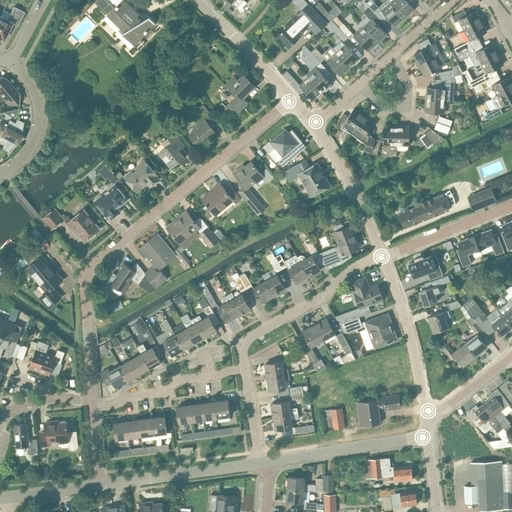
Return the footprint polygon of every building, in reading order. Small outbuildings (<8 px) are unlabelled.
[(123,0),(122,0),(114,9),(105,0),(98,0),(96,2),(123,29),(121,31),(135,44),(155,23),(150,17),(142,22),(137,16),(139,14),(123,0)] [(227,0),(223,5),(231,12),(236,7),(232,3),(234,0),(227,0)] [(381,10),(379,8),(371,0),(368,0),(366,2),(375,12),(374,12),(382,21),(384,24),(385,23),(381,19),(385,15),(395,26),(405,17),(390,1),(381,10)] [(391,0),(390,1),(405,17),(414,9),(406,0),(391,0)] [(319,2),(314,7),(325,18),(330,13),(319,2)] [(363,26),(378,42),(387,33),(380,26),(381,25),(379,24),(382,21),(374,12),(375,12),(366,2),(366,3),(369,6),(363,11),(370,20),(363,26)] [(298,38),(296,35),(307,24),(316,33),(327,22),(308,3),(297,14),(301,18),(295,24),(291,20),(285,25),(286,27),(277,35),(289,47),(298,38)] [(335,4),(329,9),(335,16),(341,11),(335,4)] [(0,15),(0,38),(3,40),(12,23),(17,26),(25,12),(14,6),(7,20),(0,15)] [(455,22),(459,20),(464,30),(481,21),(476,11),(467,15),(464,10),(452,16),(455,22)] [(352,33),(341,22),(336,16),(332,20),(333,21),(337,25),(347,37),(352,33)] [(337,25),(333,21),(328,25),(343,42),(348,37),(347,37),(337,25)] [(481,21),(464,30),(469,40),(487,31),(481,21)] [(378,42),(363,26),(353,35),(368,51),(378,42)] [(437,47),(434,49),(428,38),(417,43),(421,51),(413,55),(419,65),(441,53),(437,47)] [(456,54),(469,48),(467,42),(454,49),(456,54)] [(480,62),(498,53),(493,43),(475,52),(480,62)] [(331,46),(349,67),(359,59),(345,44),(336,52),(331,46)] [(349,67),(331,46),(322,54),(316,47),(311,52),(320,62),(325,58),(341,75),(349,67)] [(469,48),(456,54),(459,60),(472,53),(469,48)] [(316,66),(320,62),(311,52),(303,59),(309,66),(313,63),(315,66),(306,74),(323,92),(324,91),(325,91),(330,87),(330,85),(332,83),(316,66)] [(424,75),(442,66),(440,61),(444,59),(441,53),(419,65),(424,75)] [(498,53),(480,62),(474,65),(478,72),(484,68),(486,73),(503,64),(498,53)] [(249,103),(243,97),(255,85),(244,74),(238,80),(234,77),(226,85),(236,96),(227,105),(236,115),(249,103)] [(313,100),(323,92),(306,74),(308,76),(299,84),(294,79),(290,83),(300,94),(304,90),(313,100)] [(470,88),(486,79),(483,74),(467,83),(470,88)] [(440,78),(441,84),(447,83),(455,82),(454,75),(440,78)] [(497,95),(511,87),(511,80),(509,76),(492,85),(497,95)] [(0,100),(8,101),(9,102),(17,103),(18,94),(5,79),(0,78),(0,100)] [(486,79),(470,88),(473,94),(476,92),(477,93),(489,86),(486,79)] [(445,100),(446,88),(447,83),(441,84),(437,84),(437,87),(427,87),(426,98),(445,100)] [(511,87),(497,95),(491,98),(496,108),(487,113),(490,119),(502,112),(500,107),(511,100),(511,87)] [(125,96),(115,106),(123,115),(134,106),(125,96)] [(445,100),(426,98),(425,111),(444,113),(445,100)] [(199,114),(204,119),(193,128),(195,129),(189,134),(198,146),(215,132),(210,125),(216,120),(202,104),(194,111),(197,115),(199,114)] [(14,118),(19,109),(10,111),(8,115),(14,118)] [(351,134),(363,115),(354,109),(348,117),(344,114),(336,125),(341,128),(341,127),(351,134)] [(372,121),(363,115),(351,134),(356,137),(356,139),(366,146),(364,151),(371,153),(374,139),(369,137),(367,134),(365,132),(372,121)] [(451,126),(453,120),(439,116),(437,121),(451,126)] [(23,122),(17,119),(15,123),(10,120),(7,124),(5,123),(4,125),(0,122),(0,137),(1,137),(0,138),(0,142),(4,144),(2,148),(8,151),(8,152),(9,151),(11,149),(13,147),(15,144),(17,145),(21,136),(20,135),(20,134),(21,132),(22,129),(22,128),(23,127),(23,125),(23,123),(24,121),(23,121),(23,122)] [(397,145),(397,126),(384,125),(384,150),(386,150),(386,155),(396,155),(396,145),(397,145)] [(397,126),(397,145),(409,145),(409,126),(397,126)] [(303,149),(289,132),(285,127),(263,146),(268,153),(275,148),(282,156),(278,160),(283,166),(303,149)] [(178,160),(179,162),(185,157),(179,151),(185,146),(174,132),(161,142),(165,147),(159,152),(171,167),(178,160)] [(433,145),(425,133),(419,137),(428,148),(433,145)] [(341,136),(334,140),(337,145),(344,141),(341,136)] [(374,139),(371,153),(371,152),(377,153),(381,140),(374,139)] [(132,170),(124,176),(137,191),(147,182),(150,186),(159,178),(156,175),(156,174),(144,159),(137,165),(131,170),(132,170)] [(309,166),(305,159),(284,172),(289,182),(301,176),(312,195),(328,186),(322,176),(324,175),(317,162),(309,166)] [(266,209),(248,187),(255,180),(257,182),(264,176),(251,161),(240,171),(238,168),(233,172),(244,185),(237,191),(258,216),(266,209)] [(115,173),(126,186),(127,186),(120,178),(123,175),(118,170),(115,173)] [(126,186),(115,173),(114,173),(112,171),(108,175),(114,182),(117,180),(124,188),(126,186)] [(230,185),(225,190),(220,183),(213,189),(215,191),(204,200),(202,198),(215,214),(232,200),(236,203),(241,199),(230,185)] [(115,184),(95,201),(107,215),(108,214),(111,218),(119,211),(117,207),(127,198),(115,184)] [(491,187),(467,196),(473,211),(497,202),(496,199),(497,198),(495,191),(493,192),(491,187)] [(448,206),(455,203),(450,191),(420,203),(420,205),(399,213),(405,228),(449,210),(448,206)] [(67,223),(73,230),(74,228),(84,240),(99,228),(83,209),(71,219),(67,214),(66,216),(63,213),(61,215),(55,208),(43,218),(51,229),(63,219),(67,223)] [(203,232),(195,221),(186,211),(179,217),(180,218),(168,228),(182,245),(174,251),(186,265),(190,261),(182,251),(200,236),(210,248),(219,241),(217,238),(213,234),(208,228),(203,232)] [(508,252),(511,250),(511,222),(503,226),(505,232),(501,233),(508,252)] [(350,225),(344,228),(343,225),(341,224),(335,226),(334,228),(335,231),(334,232),(340,247),(338,248),(341,255),(359,248),(353,233),(352,233),(350,226),(351,226),(350,225)] [(480,249),(492,244),(496,254),(504,251),(497,233),(494,235),(491,229),(482,233),(481,233),(475,235),(480,249)] [(145,273),(145,274),(157,288),(168,279),(158,268),(174,255),(157,235),(142,248),(155,264),(145,272),(145,273)] [(460,248),(456,250),(463,266),(471,263),(468,254),(480,249),(475,235),(468,238),(468,239),(458,242),(460,248)] [(310,238),(304,241),(310,253),(316,249),(310,238)] [(334,247),(319,253),(326,265),(340,260),(334,247)] [(272,251),(282,269),(287,266),(277,248),(272,251)] [(282,269),(272,251),(271,251),(272,252),(266,256),(269,261),(269,260),(276,272),(282,269)] [(306,259),(305,256),(300,255),(297,256),(300,262),(308,276),(320,269),(312,255),(306,259)] [(443,275),(436,255),(423,259),(422,257),(416,259),(416,261),(409,264),(410,265),(408,266),(410,272),(412,271),(414,277),(427,272),(430,280),(443,275)] [(53,272),(49,268),(51,267),(42,256),(27,268),(46,291),(39,297),(48,309),(62,297),(53,287),(62,279),(55,271),(53,272)] [(145,273),(145,272),(136,262),(132,269),(123,263),(118,270),(119,271),(117,275),(112,272),(104,283),(121,294),(129,283),(127,282),(130,278),(138,284),(145,274),(145,273)] [(308,276),(300,262),(289,268),(296,282),(308,276)] [(240,276),(247,288),(252,285),(246,273),(245,274),(244,273),(239,275),(240,276)] [(266,281),(273,295),(285,289),(277,275),(266,281)] [(424,306),(437,301),(435,294),(443,291),(440,284),(450,280),(448,275),(424,284),(426,290),(419,292),(424,306)] [(247,288),(240,276),(234,280),(241,291),(247,288)] [(369,287),(365,277),(351,282),(355,290),(354,291),(360,308),(363,315),(371,312),(369,305),(373,303),(383,300),(377,284),(369,287)] [(210,305),(211,308),(217,304),(204,281),(201,282),(198,283),(209,305),(210,305)] [(273,295),(266,281),(254,288),(261,302),(273,295)] [(227,294),(238,315),(250,308),(242,294),(235,298),(232,292),(227,294)] [(511,297),(508,293),(504,296),(507,300),(508,302),(498,310),(511,327),(511,325),(511,297)] [(182,294),(174,298),(178,304),(185,300),(182,294)] [(238,315),(227,294),(222,297),(225,303),(219,307),(226,321),(238,315)] [(492,324),(486,317),(472,297),(462,305),(477,323),(484,332),(487,336),(496,329),(497,331),(500,335),(511,327),(498,310),(497,310),(502,316),(492,324)] [(110,312),(123,306),(120,299),(107,305),(110,312)] [(457,300),(448,304),(450,310),(462,306),(457,300)] [(208,316),(202,319),(199,315),(195,317),(205,337),(217,330),(214,325),(219,322),(211,308),(210,305),(209,305),(204,308),(208,316)] [(448,310),(428,317),(433,332),(447,327),(444,318),(450,316),(448,310)] [(392,327),(391,327),(390,327),(389,323),(390,323),(390,322),(390,321),(388,313),(361,323),(359,317),(342,323),(346,332),(356,328),(357,332),(367,328),(374,347),(397,339),(393,328),(392,327)] [(205,337),(195,317),(184,323),(186,328),(194,343),(205,337)] [(0,357),(4,346),(7,347),(10,338),(17,341),(22,326),(0,318),(0,357)] [(141,318),(134,322),(140,332),(147,328),(141,318)] [(316,324),(324,338),(334,332),(327,318),(316,324)] [(175,334),(167,320),(161,324),(165,331),(156,336),(160,344),(164,341),(168,347),(164,350),(167,356),(171,354),(172,355),(183,349),(175,334)] [(465,343),(475,355),(487,346),(479,336),(484,332),(477,323),(471,327),(477,334),(465,343)] [(324,338),(316,324),(303,331),(311,345),(324,338)] [(37,332),(33,326),(28,329),(31,335),(37,332)] [(175,334),(183,349),(194,343),(186,328),(175,334)] [(342,332),(336,336),(347,354),(352,351),(342,332)] [(121,343),(124,348),(135,341),(132,336),(121,343)] [(124,348),(121,343),(117,337),(111,340),(115,347),(121,344),(123,348),(124,348)] [(39,371),(46,352),(36,348),(38,343),(32,341),(28,352),(33,354),(29,367),(39,371)] [(475,355),(465,343),(454,353),(447,345),(443,349),(451,359),(456,355),(463,365),(475,355)] [(146,350),(143,344),(137,347),(141,353),(150,367),(161,361),(159,358),(163,355),(157,344),(146,350)] [(46,352),(39,371),(50,375),(54,362),(60,364),(64,352),(57,349),(55,355),(46,352)] [(319,360),(312,349),(306,352),(318,372),(326,367),(321,359),(319,360)] [(301,351),(283,354),(284,361),(303,358),(301,351)] [(130,359),(139,374),(150,367),(141,353),(130,359)] [(139,374),(130,359),(119,365),(127,380),(139,374)] [(265,363),(267,376),(288,373),(288,368),(282,369),(281,361),(265,363)] [(127,380),(119,365),(110,371),(108,368),(101,372),(107,385),(113,381),(116,386),(127,380)] [(285,387),(284,380),(289,379),(288,373),(267,376),(269,390),(285,387)] [(511,381),(510,383),(508,380),(499,387),(511,402),(511,381)] [(289,393),(303,391),(302,385),(288,388),(289,393)] [(503,428),(510,423),(505,416),(511,411),(511,408),(509,405),(497,388),(488,395),(490,399),(484,403),(503,428)] [(303,391),(289,393),(290,400),(304,398),(303,391)] [(400,408),(398,394),(383,396),(383,398),(377,398),(377,399),(357,402),(360,425),(380,422),(379,408),(385,408),(385,410),(400,408)] [(228,399),(215,401),(217,417),(230,416),(228,399)] [(294,408),(289,409),(287,400),(271,403),(273,416),(295,413),(294,408)] [(215,401),(202,403),(205,419),(217,417),(215,401)] [(202,403),(190,404),(192,421),(205,419),(202,403)] [(503,428),(484,403),(478,408),(476,405),(467,412),(480,428),(480,427),(483,432),(486,432),(492,427),(497,433),(503,428)] [(192,421),(190,404),(177,406),(179,422),(192,421)] [(342,408),(322,410),(324,430),(345,428),(342,408)] [(292,427),(290,420),(299,418),(298,412),(295,413),(273,416),(276,430),(292,427)] [(152,417),(155,434),(167,432),(164,416),(152,417)] [(155,434),(152,417),(139,419),(142,436),(155,434)] [(142,436),(139,419),(127,421),(129,437),(142,436)] [(50,446),(49,441),(69,440),(69,445),(70,447),(72,448),(73,449),(75,448),(77,446),(77,444),(76,432),(68,432),(67,422),(52,424),(52,421),(46,422),(47,431),(39,431),(41,447),(50,446)] [(129,437),(127,421),(114,423),(116,439),(129,437)] [(37,439),(28,440),(27,424),(14,425),(16,447),(28,446),(29,454),(38,453),(37,439)] [(308,425),(295,427),(296,433),(309,431),(308,425)] [(391,467),(390,458),(365,460),(367,478),(383,476),(383,475),(394,474),(395,480),(412,479),(412,476),(413,475),(413,473),(412,472),(411,465),(391,467)] [(511,491),(504,492),(502,464),(502,461),(470,462),(472,485),(464,485),(465,502),(479,502),(480,510),(503,509),(504,509),(504,508),(511,507),(511,491)] [(323,474),(323,491),(334,491),(334,474),(323,474)] [(287,488),(323,491),(323,478),(316,478),(316,484),(304,483),(304,478),(288,476),(287,488)] [(323,491),(287,488),(286,500),(302,502),(303,490),(323,492),(323,491)] [(395,494),(394,488),(378,490),(379,500),(384,500),(383,497),(395,495),(396,503),(392,504),(392,507),(404,505),(405,507),(409,507),(409,505),(418,503),(417,497),(417,496),(417,493),(416,493),(416,490),(395,494)] [(324,511),(335,511),(335,494),(324,494),(324,511)] [(234,511),(235,496),(218,495),(217,501),(213,501),(212,510),(215,510),(214,511),(234,511)] [(163,511),(162,502),(147,504),(147,502),(141,503),(142,510),(134,511),(163,511)]
